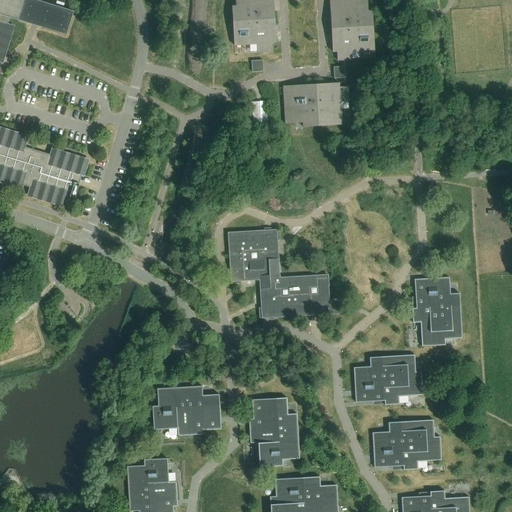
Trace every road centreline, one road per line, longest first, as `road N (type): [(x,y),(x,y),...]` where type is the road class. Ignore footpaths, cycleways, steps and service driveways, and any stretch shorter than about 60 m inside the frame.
road 1 (residential): [(419,177),(362,183),(306,221),(236,213),(215,243),(217,271),(239,317),(227,331)]
road 2 (residential): [(85,241),(133,94),(142,25),(135,0)]
road 3 (residential): [(334,355),(392,300),(420,247),(419,177)]
road 4 (residential): [(227,331),(234,444),(196,479),(192,511)]
road 5 (residential): [(419,177),(409,71),(387,0)]
road 6 (residential): [(85,241),(162,286),(196,325),(227,331)]
road 7 (residential): [(389,511),(362,469),(338,403),(334,355)]
